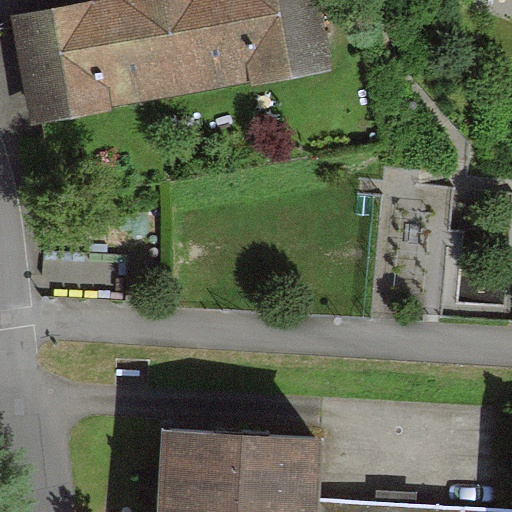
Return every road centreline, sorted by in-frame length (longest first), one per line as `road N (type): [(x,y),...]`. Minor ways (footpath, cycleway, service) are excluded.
road 1 (residential): [(511,339),(44,317),(1,322)]
road 2 (residential): [(0,369),(12,376),(27,412),(44,511)]
